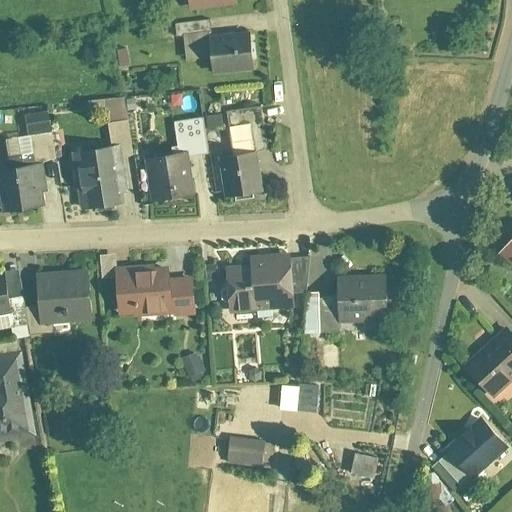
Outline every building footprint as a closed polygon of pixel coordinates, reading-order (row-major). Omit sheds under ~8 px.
[(213,74),(254,70),(251,40),(210,44),(213,74)] [(81,210),(118,206),(111,153),(74,157),(81,210)] [(225,198),(259,193),(254,157),(221,161),(225,198)] [(152,202),(186,199),(182,160),(147,164),(152,202)] [(0,206),(1,212),(37,207),(31,169),(0,173),(0,206)] [(511,242),(500,255),(511,265),(511,242)] [(229,311),(292,309),(290,264),(251,265),(252,272),(227,273),(229,311)] [(117,273),(119,317),(195,313),(192,279),(168,281),(167,270),(117,273)] [(87,271),(35,276),(40,326),(92,321),(87,271)] [(0,314),(10,312),(3,275),(0,275),(0,314)] [(338,290),(340,324),(385,323),(384,289),(338,290)] [(511,341),(506,335),(467,368),(497,401),(511,387),(511,341)] [(23,351),(0,354),(0,439),(35,433),(23,351)] [(508,450),(483,421),(435,461),(460,491),(508,450)] [(229,466),(264,470),(266,446),(232,442),(229,466)]
